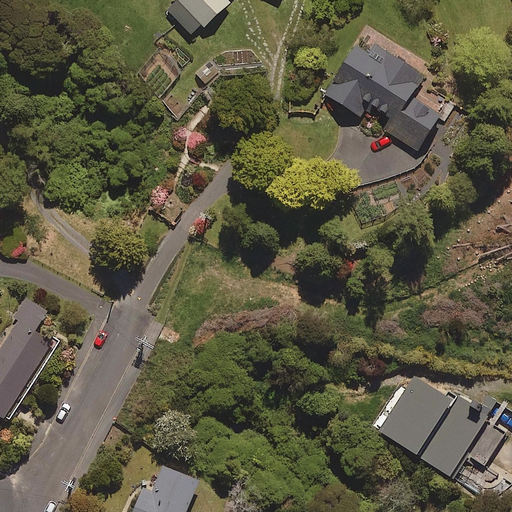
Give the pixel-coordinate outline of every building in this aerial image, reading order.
[(168,12),(193,38),(202,29),(206,34),(233,8),(228,4),(231,0),(173,0),(177,4),(168,12)] [(428,84),(368,41),(327,98),(361,123),(371,109),(393,124),(387,133),(422,158),(446,124),(415,102),(428,84)] [(50,315),(28,301),(16,321),(20,323),(0,355),(0,420),(13,428),(60,351),(37,337),(50,315)] [(489,422),(500,404),(487,395),(475,413),(460,403),(457,408),(418,383),(381,440),(453,487),(470,461),(487,471),(510,436),(489,422)] [(181,511),(196,474),(162,460),(151,487),(141,483),(129,511),(181,511)]
